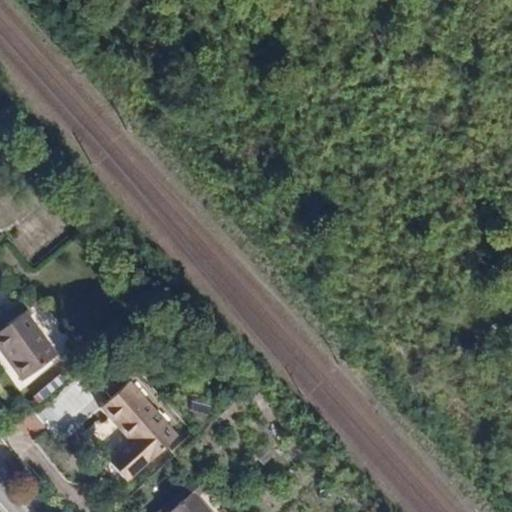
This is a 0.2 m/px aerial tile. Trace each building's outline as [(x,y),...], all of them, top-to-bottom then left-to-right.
[(23,308),(0,325),(0,344),(11,358),(9,360),(23,378),(57,352),(23,308)] [(177,435),(130,380),(99,405),(108,415),(148,460),(177,435)] [(93,397),(85,404),(101,422),(108,415),(99,405),(93,397)] [(108,415),(101,422),(81,441),(119,484),(148,460),(108,415)] [(160,511),(205,511),(186,490),(160,511)]
